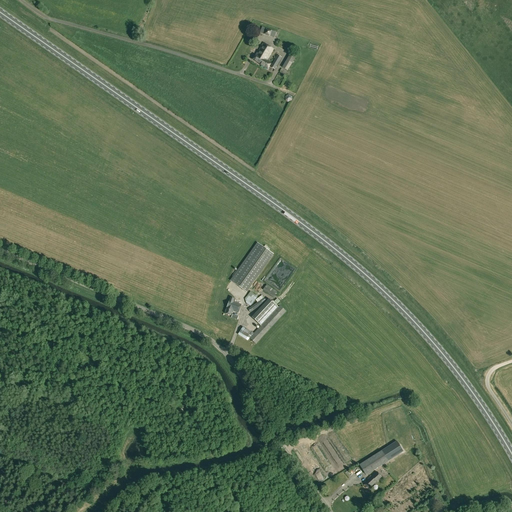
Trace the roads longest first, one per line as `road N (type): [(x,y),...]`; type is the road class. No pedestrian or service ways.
road 1 (primary): [(0,10),(318,230),(412,320),(511,454)]
road 2 (unclassified): [(330,511),(217,344),(0,247)]
